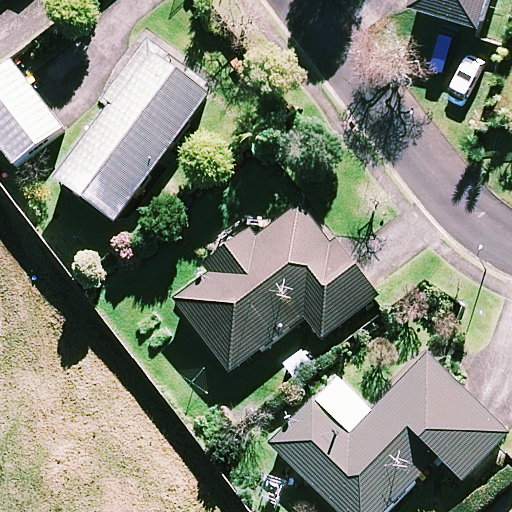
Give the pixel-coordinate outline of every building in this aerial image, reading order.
[(423,0),(421,9),(488,29),(497,0),(423,0)] [(213,98),(156,56),(61,186),(118,228),(213,98)] [(63,134),(13,69),(0,78),(0,148),(17,170),(63,134)] [(379,302),(307,207),(178,305),(233,377),(307,321),(324,344),(379,302)] [(511,439),(430,359),(352,439),(318,406),(274,450),(336,511),(392,511),(441,463),(465,486),(511,439)]
